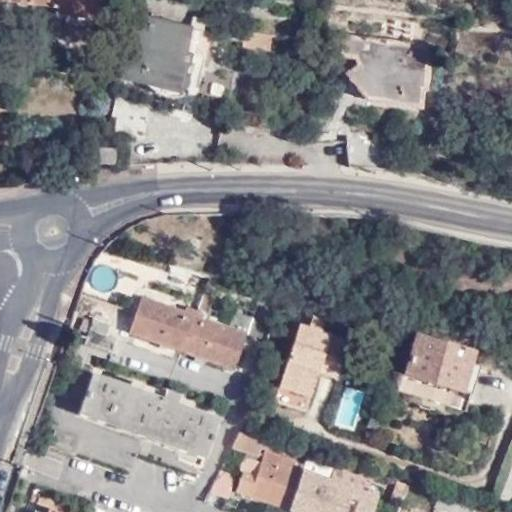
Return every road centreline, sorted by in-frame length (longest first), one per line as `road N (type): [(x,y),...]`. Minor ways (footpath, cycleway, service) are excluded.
road 1 (secondary): [(168,190),(332,192),(511,228)]
road 2 (tertiary): [(0,421),(66,258)]
road 3 (unknown): [(205,117),(277,136),(333,178),(332,192)]
road 4 (residential): [(61,470),(174,511)]
